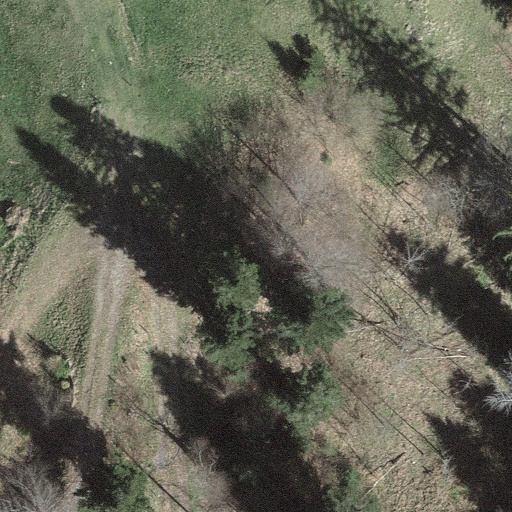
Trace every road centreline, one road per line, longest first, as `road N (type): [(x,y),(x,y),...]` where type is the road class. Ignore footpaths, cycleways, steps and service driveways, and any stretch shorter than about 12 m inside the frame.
road 1 (track): [(180,511),(160,282),(116,243),(77,511)]
road 2 (track): [(116,243),(66,253),(0,377)]
